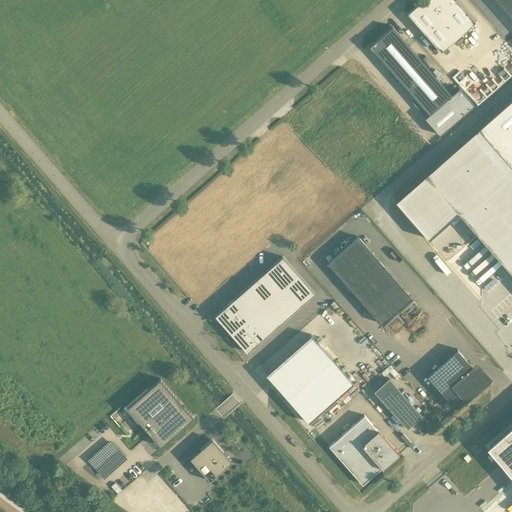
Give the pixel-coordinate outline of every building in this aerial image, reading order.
[(422,0),(407,13),(440,52),(475,21),(456,0),(422,0)] [(511,0),(496,0),(511,18),(511,0)] [(392,27),(369,46),(429,114),(424,118),(439,136),(474,105),(459,88),(451,95),(392,27)] [(354,201),(419,143),(373,91),(355,107),(332,81),(304,105),(327,132),(308,148),(341,186),(354,201)] [(511,98),(478,128),(395,201),(428,239),(458,213),(511,274),(511,98)] [(259,140),(154,232),(207,292),(305,206),(310,212),(341,186),(308,148),(304,143),(280,164),(259,140)] [(328,263),(354,293),(385,267),(358,237),(328,263)] [(282,256),(215,316),(247,352),(314,293),(282,256)] [(265,374),(267,376),(268,375),(289,400),(308,423),(353,383),(311,334),(265,374)] [(473,368),(457,349),(426,376),(453,406),(462,398),(463,400),(488,378),(477,365),(473,368)] [(160,377),(126,407),(150,434),(156,441),(159,444),(161,446),(194,417),(194,416),(190,412),(160,377)] [(422,415),(389,378),(374,391),(407,429),(417,419),(428,431),(432,427),(422,415)] [(364,415),(329,446),(362,484),(382,467),(383,468),(399,454),(378,429),(377,430),(364,415)] [(511,426),(490,446),(511,470),(511,426)] [(212,439),(190,458),(209,481),(232,461),(212,439)]
